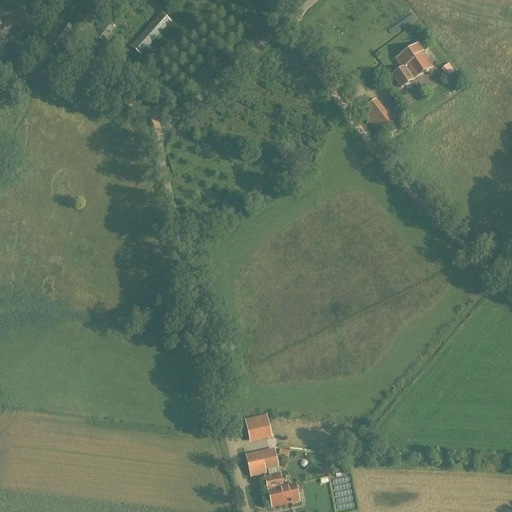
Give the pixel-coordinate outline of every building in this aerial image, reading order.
[(88,7),(78,27),(87,31),(97,11),(88,7)] [(0,46),(34,28),(26,13),(1,27),(0,25),(0,46)] [(132,45),(141,54),(172,21),(163,13),(132,45)] [(94,37),(104,44),(115,28),(105,21),(94,37)] [(64,23),(49,44),(57,50),(73,30),(64,23)] [(395,60),(402,69),(392,75),(401,89),(431,69),(421,53),(423,53),(418,45),(395,60)] [(94,61),(78,57),(72,73),(88,79),(94,61)] [(444,77),(452,71),(447,64),(439,69),(444,77)] [(359,109),(373,133),(390,124),(376,99),(359,109)] [(248,437),(249,440),(257,438),(270,435),(265,417),(245,421),(248,437)] [(246,456),(251,478),(265,474),(265,471),(277,468),(274,451),(246,456)] [(265,478),(269,497),(282,494),(282,496),(289,495),(287,487),(282,488),(279,475),(265,478)] [(282,494),(269,497),(272,509),(297,503),(293,486),(287,487),(289,495),(282,496),(282,494)]
